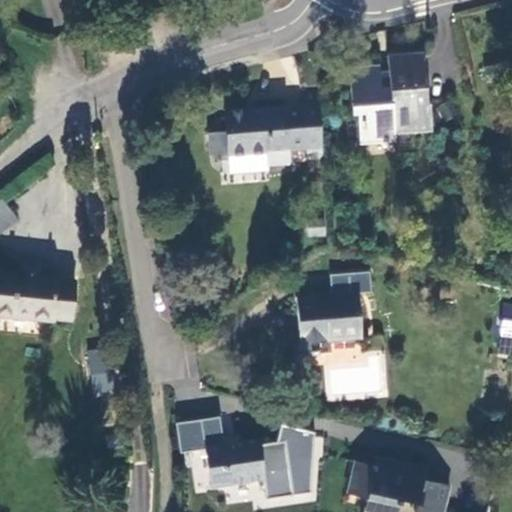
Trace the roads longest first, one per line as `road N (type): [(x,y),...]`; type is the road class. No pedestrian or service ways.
road 1 (residential): [(287,415),(189,392),(156,357),(108,95)]
road 2 (residential): [(108,95),(298,29),(330,0)]
road 3 (residential): [(0,170),(108,95)]
